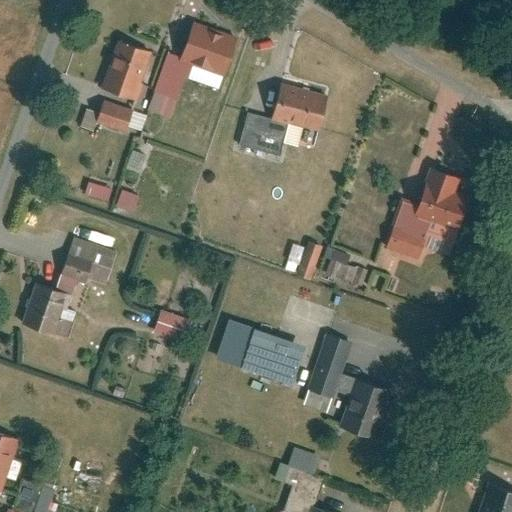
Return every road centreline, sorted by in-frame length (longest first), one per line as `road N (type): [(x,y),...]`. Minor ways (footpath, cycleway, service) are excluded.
road 1 (residential): [(411,511),(511,226)]
road 2 (residential): [(511,115),(309,0)]
road 3 (residential): [(67,0),(0,192)]
